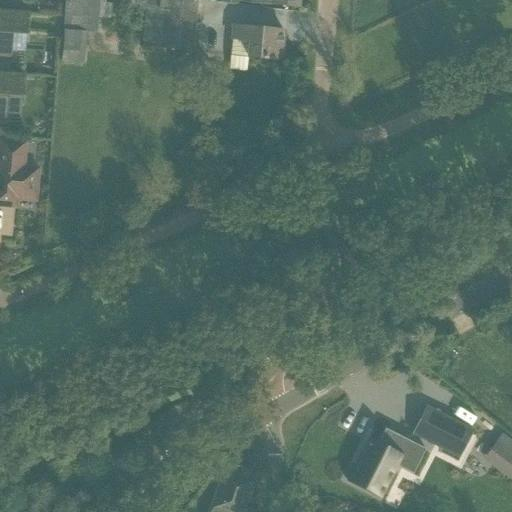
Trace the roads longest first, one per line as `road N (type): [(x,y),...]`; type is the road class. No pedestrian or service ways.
road 1 (residential): [(0,302),(311,158),(326,0)]
road 2 (unclassified): [(280,406),(511,276)]
road 3 (track): [(311,158),(511,75)]
road 4 (unclassified): [(162,511),(213,451),(280,406)]
